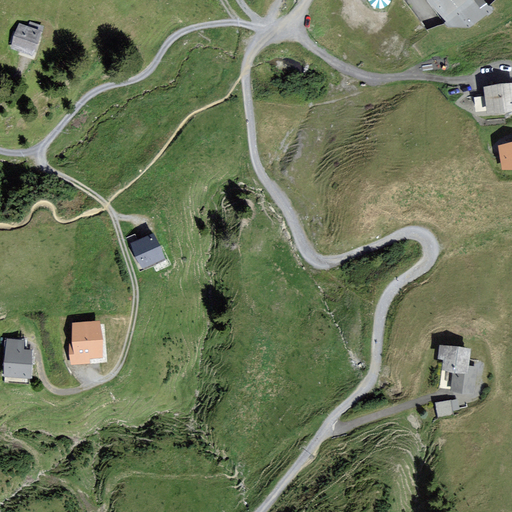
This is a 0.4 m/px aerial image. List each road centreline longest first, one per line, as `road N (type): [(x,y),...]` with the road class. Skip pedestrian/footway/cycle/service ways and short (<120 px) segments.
road 1 (track): [(30,341),(43,377),(58,391),(96,383),(117,369),(136,303),(106,204),(53,171),(38,149),(97,90),(144,74),(180,32),(230,22),(284,26),(307,0)]
road 2 (track): [(268,511),(343,411),(373,386),(391,293),(436,253),(423,235),(409,235),(346,263),(315,259),(259,167),(248,97)]
road 3 (track): [(481,368),(482,385),(469,400),(442,398),(330,428)]
